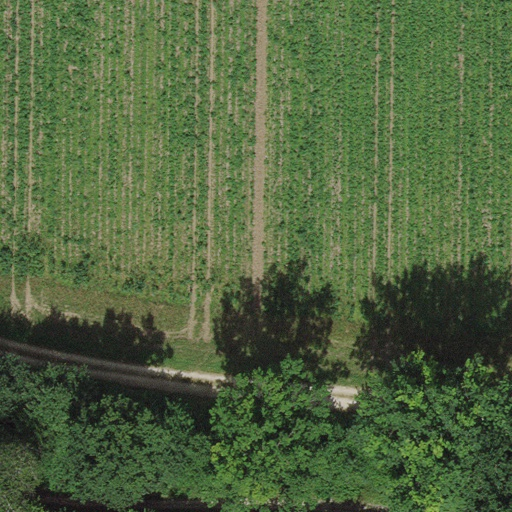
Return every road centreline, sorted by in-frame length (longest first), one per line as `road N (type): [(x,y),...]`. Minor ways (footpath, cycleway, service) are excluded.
road 1 (track): [(0,343),(64,360),(511,426)]
road 2 (track): [(0,483),(345,511)]
